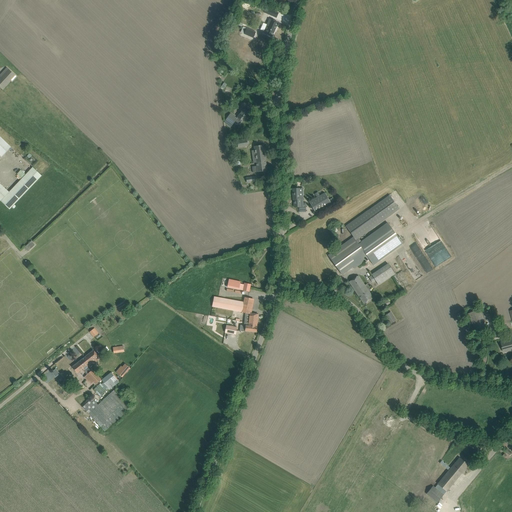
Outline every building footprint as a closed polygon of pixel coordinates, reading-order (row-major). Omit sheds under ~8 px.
[(271,16),(273,11),(266,8),(264,13),(271,16)] [(248,23),(251,14),(239,10),(236,19),(248,23)] [(263,23),(260,30),(264,31),(263,33),(272,37),(278,23),(271,20),(269,24),(268,24),(267,25),(263,23)] [(246,28),(244,34),(253,38),(256,32),(246,28)] [(15,76),(7,67),(0,74),(0,76),(0,77),(0,85),(3,89),(15,76)] [(238,117),(239,118),(243,121),(249,113),(244,109),(241,113),(238,117)] [(232,125),(237,118),(230,114),(226,120),(232,125)] [(4,154),(11,147),(0,136),(0,155),(2,157),(4,154)] [(248,146),(247,139),(237,141),(238,147),(248,146)] [(266,161),(265,158),(263,145),(254,146),(255,155),(252,155),(254,163),(256,163),(266,161)] [(253,173),(262,172),(267,171),(266,161),(256,163),(257,166),(252,167),(253,173)] [(0,183),(0,200),(10,210),(42,176),(33,167),(9,192),(0,183)] [(302,203),(302,199),(304,199),(303,188),(299,188),(293,189),(293,199),(294,199),(294,204),(296,204),(297,207),(299,207),(299,212),(306,212),(306,203),(302,203)] [(325,193),(320,196),(318,192),(315,194),(317,198),(309,202),(315,213),(331,203),(325,193)] [(356,240),(359,238),(377,225),(399,209),(389,195),(346,226),(354,238),(356,240)] [(358,266),(398,237),(388,223),(362,242),(359,238),(356,240),(354,238),(328,256),(342,275),(353,267),(354,269),(358,266)] [(28,251),(35,245),(31,241),(24,247),(28,251)] [(376,281),(379,285),(395,274),(388,263),(372,274),(372,275),(369,277),(373,283),(376,281)] [(364,304),(368,301),(373,298),(369,291),(371,290),(367,284),(365,285),(358,276),(353,279),(349,282),(364,304)] [(244,283),(244,285),(240,284),(241,282),(229,279),(227,287),(240,290),(240,289),(243,290),(249,292),(251,284),(244,283)] [(253,299),(248,298),(245,297),(244,302),(214,297),(212,307),(249,313),(248,322),(249,323),(257,324),(258,314),(251,313),(252,309),(251,309),(253,299)] [(476,332),(487,328),(480,309),(468,314),(476,332)] [(390,324),(394,321),(396,320),(391,312),(389,313),(385,316),(390,324)] [(248,322),(244,322),(244,325),(245,325),(245,331),(256,332),(257,327),(257,324),(249,323),(248,322)] [(237,327),(226,325),(225,333),(236,335),(237,327)] [(95,328),(90,332),(94,337),(99,333),(95,328)] [(502,331),(490,335),(492,341),(502,338),(501,336),(503,335),(502,331)] [(511,339),(502,342),(501,342),(503,348),(504,352),(511,350),(511,335),(511,336),(511,339)] [(87,361),(84,363),(87,368),(89,366),(100,358),(97,354),(94,350),(85,357),(87,361)] [(83,359),(72,367),(75,371),(77,373),(82,369),(87,375),(96,384),(101,379),(92,370),(89,366),(87,368),(84,363),(87,361),(85,357),(83,359)] [(125,363),(117,373),(122,378),(130,368),(125,363)] [(111,373),(108,375),(115,385),(119,382),(116,379),(111,373)] [(109,390),(115,385),(108,375),(102,380),(109,390)] [(107,390),(104,387),(101,383),(93,389),(100,396),(107,390)] [(95,402),(92,399),(82,407),(105,431),(131,407),(114,390),(98,405),(95,402)] [(402,418),(349,511),(372,511),(382,495),(395,486),(379,511),(391,511),(405,488),(411,491),(412,490),(417,493),(420,490),(441,454),(430,448),(432,445),(425,441),(416,457),(411,454),(424,431),(402,418)] [(438,484),(446,491),(468,465),(460,458),(451,469),(447,465),(445,467),(449,471),(438,484)] [(444,495),(443,494),(433,486),(426,494),(437,503),(444,495)]
